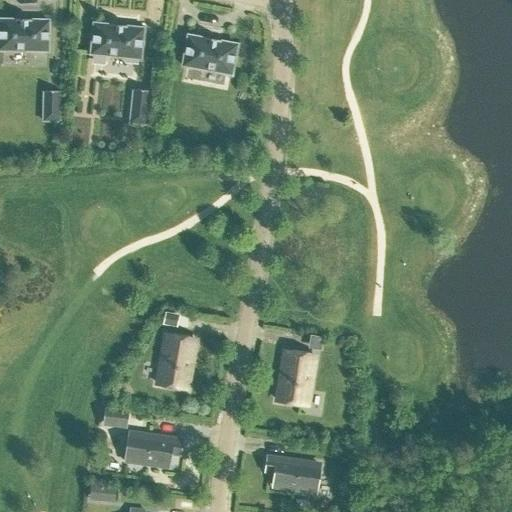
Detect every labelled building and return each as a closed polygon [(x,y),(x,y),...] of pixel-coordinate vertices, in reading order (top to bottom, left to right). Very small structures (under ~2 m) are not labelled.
[(15,20),(0,19),(0,50),(47,51),(48,21),(31,20),(31,19),(15,19),(15,20)] [(110,25),(93,24),(90,54),(140,59),(143,29),(126,27),(126,26),(110,24),(110,25)] [(204,39),(187,36),(182,66),(231,75),(236,45),(220,42),(220,41),(204,38),(204,39)] [(72,62),(72,52),(61,52),(61,75),(114,76),(115,62),(72,62)] [(155,75),(155,87),(194,88),(194,76),(155,75)] [(146,124),(150,91),(132,89),(128,122),(146,124)] [(42,123),(60,124),(61,92),(42,92),(42,123)] [(177,327),(179,314),(165,312),(162,324),(177,327)] [(186,389),(195,340),(166,334),(157,384),(186,389)] [(309,334),(307,347),(321,349),(323,336),(309,334)] [(152,402),(154,343),(129,342),(127,401),(152,402)] [(314,356),(285,351),(277,400),(306,405),(314,356)] [(105,407),(102,425),(126,429),(129,410),(105,407)] [(181,440),(129,433),(125,460),(167,467),(169,453),(179,454),(181,440)] [(319,464),(267,457),(265,471),(275,472),(273,486),(315,492),(319,464)] [(305,508),(306,500),(295,499),(294,507),(305,508)]
